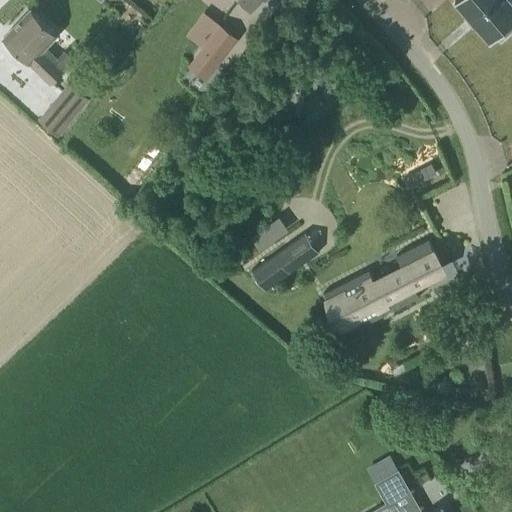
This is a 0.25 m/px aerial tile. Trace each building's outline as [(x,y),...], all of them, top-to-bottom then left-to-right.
[(239,0),(250,10),(259,0),(239,0)] [(501,38),(511,28),(511,3),(509,0),(456,0),(455,1),(469,17),(469,16),(477,26),(490,42),(499,35),(501,38)] [(48,46),(59,35),(31,8),(4,37),(52,83),(73,61),(63,52),(58,57),(48,46)] [(203,46),(189,63),(207,77),(236,40),(237,40),(239,38),(218,22),(200,44),(203,46)] [(80,79),(75,85),(88,97),(89,96),(93,91),(80,79)] [(70,81),(48,106),(37,119),(57,136),(68,124),(90,99),(88,97),(75,85),(70,81)] [(408,187),(425,178),(420,168),(403,177),(408,187)] [(253,235),(262,248),(293,227),(284,214),(253,235)] [(415,286),(445,271),(439,260),(428,238),(397,254),(399,260),(371,274),(369,269),(324,292),(324,293),(335,288),(355,327),(345,333),(345,334),(383,315),(382,312),(392,307),(394,310),(420,296),(415,286)] [(286,245),(251,269),(252,270),(257,267),(270,285),(265,289),(266,290),(300,265),(286,245)] [(405,511),(397,498),(383,473),(377,477),(373,479),(387,504),(372,511),(405,511)]
